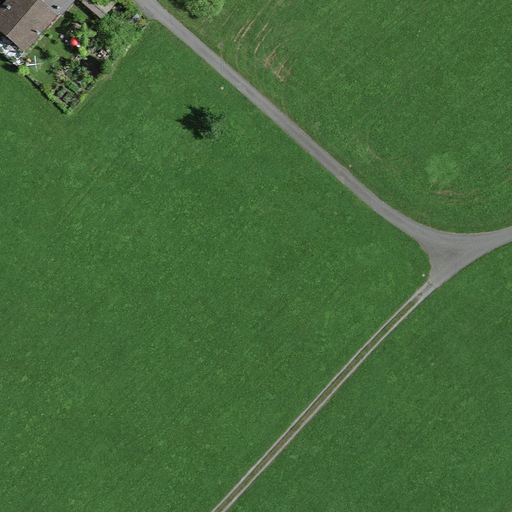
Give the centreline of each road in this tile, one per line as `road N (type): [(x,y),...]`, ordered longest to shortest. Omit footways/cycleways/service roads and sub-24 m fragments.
road 1 (residential): [(140,0),(366,196),(419,231),(462,250),(511,231)]
road 2 (track): [(462,250),(216,511)]
